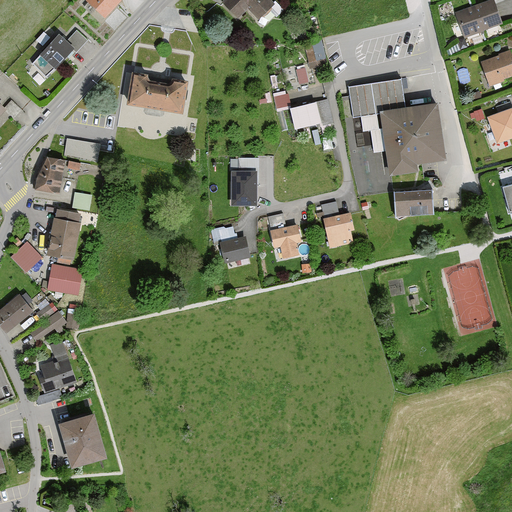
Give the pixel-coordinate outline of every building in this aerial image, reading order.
[(84,0),(103,20),(119,0),(84,0)] [(269,0),(221,0),(219,2),(236,20),(249,10),(258,20),(274,5),(269,0)] [(492,0),(488,0),(452,13),(463,38),(503,26),(492,0)] [(31,64),(44,78),(70,51),(74,54),(86,42),(74,33),(66,41),(57,35),(52,38),(43,31),(30,49),(38,56),(31,64)] [(304,42),(311,65),(327,60),(321,37),(304,42)] [(511,56),(510,52),(479,63),(488,87),(511,78),(511,56)] [(305,65),(296,66),(299,81),(308,80),(305,65)] [(184,76),(133,69),(129,98),(180,105),(184,76)] [(401,81),(349,89),(352,120),(360,117),(362,134),(369,133),(373,154),(386,150),(390,176),(419,172),(419,163),(448,159),(438,104),(404,105),(401,81)] [(275,104),(290,102),(289,92),(274,93),(275,104)] [(316,102),(289,109),(294,130),(322,123),(316,102)] [(511,137),(511,109),(490,118),(499,142),(511,137)] [(64,154),(99,158),(101,140),(66,136),(64,154)] [(59,193),(65,160),(47,157),(35,189),(59,193)] [(256,169),(232,169),(232,201),(256,201),(256,169)] [(511,185),(502,188),(508,213),(511,212),(511,185)] [(72,204),(89,207),(92,192),(75,189),(72,204)] [(432,191),(397,192),(395,218),(435,214),(432,191)] [(324,212),(339,208),(336,198),(322,201),(324,212)] [(80,213),(57,209),(46,256),(73,261),(80,213)] [(269,214),(271,224),(281,223),(280,213),(269,214)] [(351,213),(322,219),(327,247),(352,243),(350,231),(355,231),(351,213)] [(296,225),(269,230),(272,249),(278,248),(282,259),(299,256),(295,244),(303,243),(296,225)] [(250,257),(244,236),(220,245),(227,267),(239,262),(240,267),(247,266),(245,259),(250,257)] [(25,242),(8,257),(22,273),(41,259),(25,242)] [(83,269),(51,265),(47,291),(79,295),(83,269)] [(19,293),(0,309),(0,329),(3,333),(32,309),(19,293)] [(41,316),(57,307),(53,299),(37,308),(41,316)] [(36,339),(66,321),(58,308),(44,316),(46,319),(30,329),(36,339)] [(76,326),(77,312),(67,311),(66,325),(76,326)] [(73,380),(59,340),(46,345),(51,357),(32,364),(42,391),(73,380)] [(106,454),(94,412),(58,423),(72,468),(106,454)]
